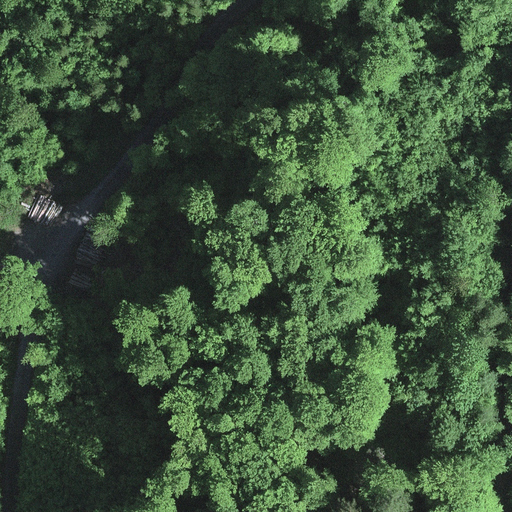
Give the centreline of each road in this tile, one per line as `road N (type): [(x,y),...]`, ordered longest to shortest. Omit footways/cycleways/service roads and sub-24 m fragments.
road 1 (track): [(40,292),(83,211),(157,121),(205,44),(253,0)]
road 2 (track): [(14,511),(16,434),(40,292)]
